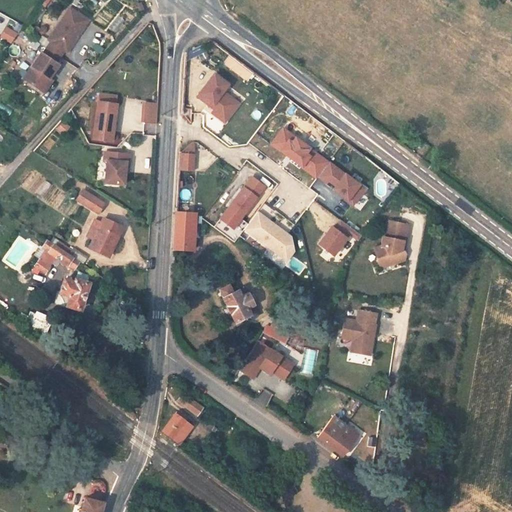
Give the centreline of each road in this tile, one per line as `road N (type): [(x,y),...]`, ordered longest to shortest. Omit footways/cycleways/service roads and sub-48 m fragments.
road 1 (primary): [(492,237),(199,2)]
road 2 (primary): [(193,19),(492,237)]
road 3 (tertiary): [(156,347),(176,46)]
road 4 (unclassified): [(397,511),(156,347)]
road 5 (residential): [(0,182),(147,17),(171,2)]
road 6 (unclassified): [(0,370),(126,485)]
road 7 (tertiary): [(126,485),(144,436),(156,347)]
